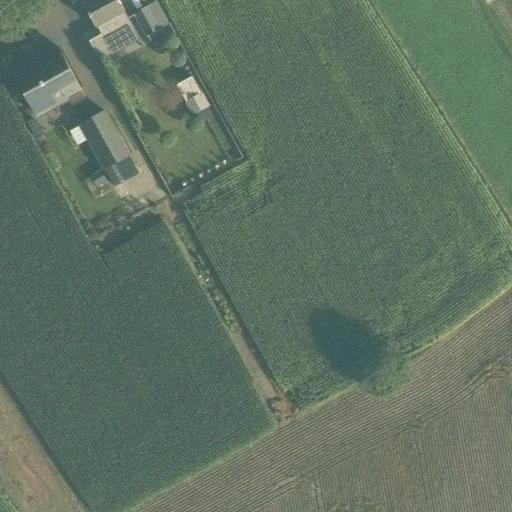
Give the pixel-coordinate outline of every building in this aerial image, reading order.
[(112,51),(124,44),(132,40),(124,27),(117,31),(111,20),(125,12),(118,0),(87,0),(83,3),(96,28),(99,27),(112,51)] [(159,30),(167,26),(155,3),(135,14),(151,44),(163,37),(159,30)] [(16,70),(13,72),(38,119),(71,102),(73,106),(85,99),(81,91),(82,91),(58,47),(30,63),(28,60),(15,68),(16,70)] [(190,115),(208,107),(194,74),(176,81),(190,115)] [(130,156),(105,110),(79,125),(104,170),(130,156)]
